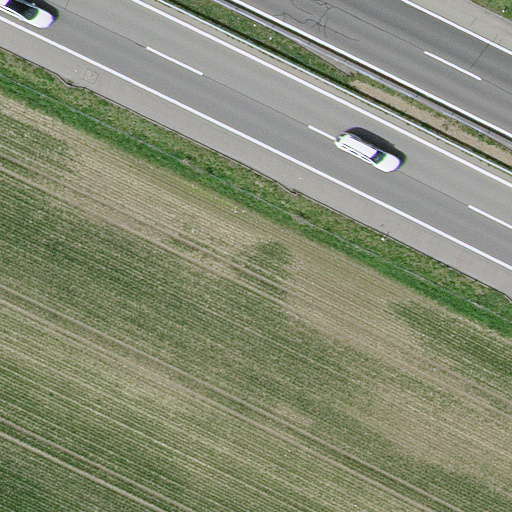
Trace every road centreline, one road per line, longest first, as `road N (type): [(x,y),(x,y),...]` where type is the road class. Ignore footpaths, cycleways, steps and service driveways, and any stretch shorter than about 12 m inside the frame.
road 1 (motorway): [(49,0),(511,226)]
road 2 (motorway): [(511,94),(319,0)]
